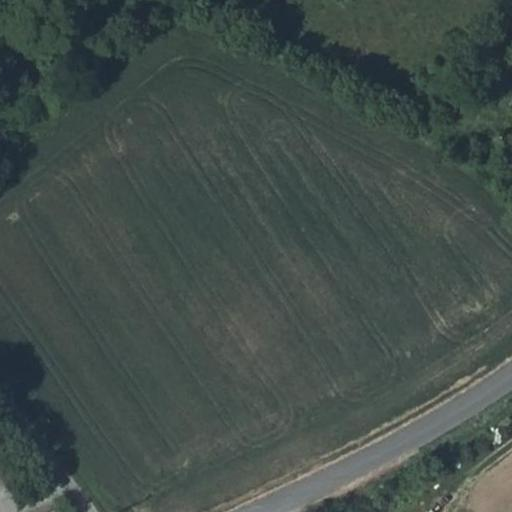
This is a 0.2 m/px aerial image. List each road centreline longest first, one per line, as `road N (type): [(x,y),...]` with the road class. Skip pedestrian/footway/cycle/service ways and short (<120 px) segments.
road 1 (tertiary): [(259,511),(444,420),(511,372)]
road 2 (unclassified): [(83,511),(0,399)]
